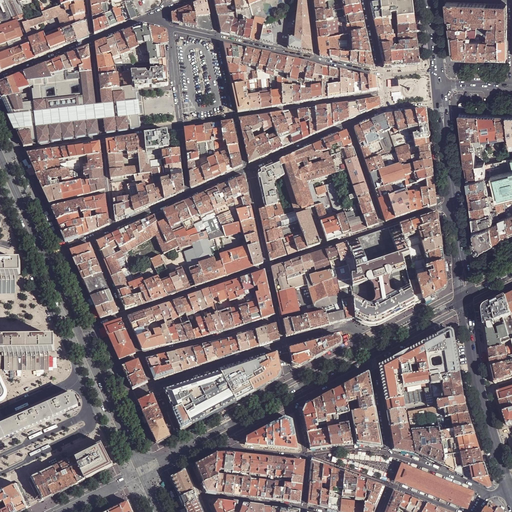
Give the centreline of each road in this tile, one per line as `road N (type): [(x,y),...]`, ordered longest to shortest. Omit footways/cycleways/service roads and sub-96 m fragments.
road 1 (residential): [(509,488),(490,493),(389,452),(372,349)]
road 2 (residential): [(235,117),(386,92)]
road 3 (residential): [(267,265),(123,314)]
road 4 (residential): [(140,356),(278,318)]
road 5 (residential): [(281,343),(153,387)]
road 6 (residential): [(383,226),(267,265)]
